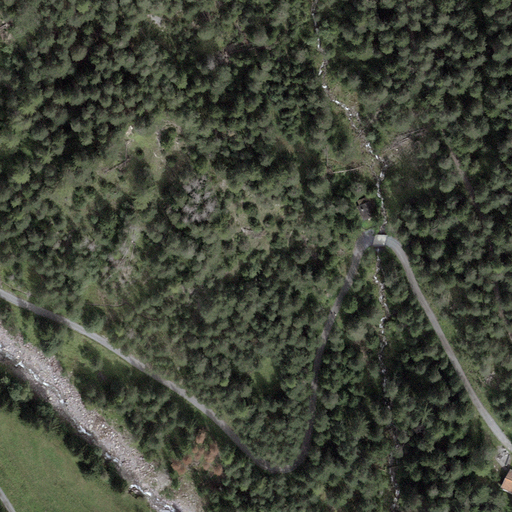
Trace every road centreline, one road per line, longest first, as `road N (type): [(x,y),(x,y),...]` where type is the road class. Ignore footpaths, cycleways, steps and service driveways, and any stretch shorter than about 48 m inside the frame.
road 1 (track): [(511,446),(390,241),(360,246),(333,309),(300,461),(285,468),(265,469),(196,402),(95,335),(0,290)]
road 2 (track): [(408,0),(420,66),(480,206),(511,337)]
